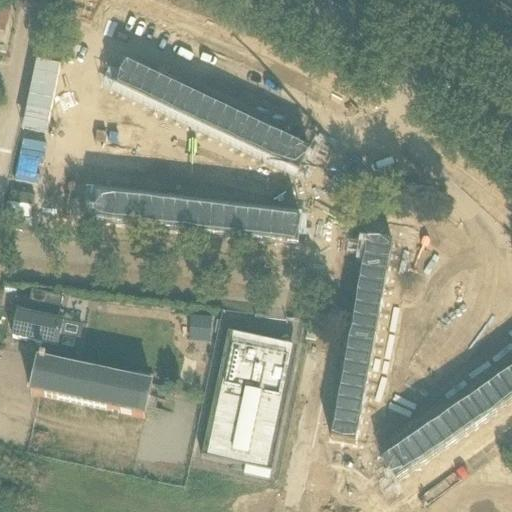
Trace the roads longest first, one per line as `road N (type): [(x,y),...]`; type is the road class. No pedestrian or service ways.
road 1 (residential): [(112,25),(370,145)]
road 2 (residential): [(279,277),(58,256)]
road 3 (residential): [(370,145),(325,282),(279,277)]
road 4 (residential): [(370,145),(457,203),(511,253)]
road 5 (unclassified): [(0,170),(30,37)]
